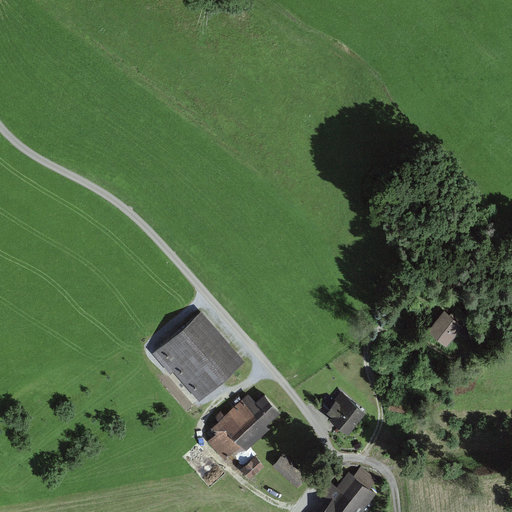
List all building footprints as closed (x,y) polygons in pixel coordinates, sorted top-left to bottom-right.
[(446,344),(463,325),(445,309),(428,328),(446,344)] [(199,400),(245,360),(201,310),(153,352),(171,373),(174,370),(199,400)] [(327,410),(332,414),(330,417),(349,433),(366,411),(341,391),(335,398),(336,399),(327,410)] [(246,449),(270,428),(266,424),(281,411),(264,393),(255,401),(248,393),(211,427),(216,432),(208,439),(225,459),(235,450),(236,451),(246,449)] [(391,397),(389,407),(408,411),(410,400),(391,397)] [(273,464),(298,486),(307,476),(282,454),(273,464)] [(256,455),(241,468),(250,478),(265,465),(256,455)] [(330,499),(319,511),(317,511),(316,511),(360,511),(377,492),(349,470),(337,486),(330,480),(321,491),(330,499)]
